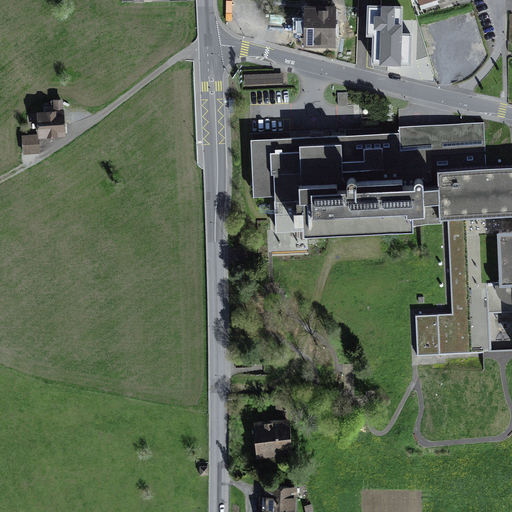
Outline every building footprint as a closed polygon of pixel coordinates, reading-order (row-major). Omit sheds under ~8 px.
[(416,0),(419,9),(446,1),(445,0),(416,0)] [(403,7),(367,6),(367,38),(372,38),(372,66),(412,67),(413,34),(402,34),(403,7)] [(336,49),(337,9),(304,8),(303,49),(336,49)] [(283,74),(244,75),(244,85),(284,83),(283,74)] [(283,107),(283,92),(258,93),(259,108),(283,107)] [(66,139),(63,100),(51,101),(51,104),(43,105),(43,113),(37,113),(38,135),(39,140),(66,139)] [(400,129),(251,135),(254,193),(274,192),(276,228),(415,222),(425,223),(442,222),(441,212),(448,212),(503,210),(511,210),(511,161),(486,162),(484,122),(399,123),(400,129)] [(21,136),(23,156),(40,154),(39,140),(38,135),(21,136)] [(417,353),(491,350),(487,283),(483,283),(480,232),(497,231),(497,225),(504,225),(503,210),(448,212),(451,311),(415,312),(417,353)] [(511,224),(504,225),(497,225),(497,231),(499,278),(496,278),(496,287),(500,292),(507,296),(511,297),(511,224)] [(308,235),(271,237),(272,249),(308,248),(308,235)] [(293,451),(290,415),(254,418),(256,454),(293,451)] [(199,465),(200,475),(208,475),(208,465),(199,465)] [(296,511),(297,483),(265,482),(264,511),(296,511)]
